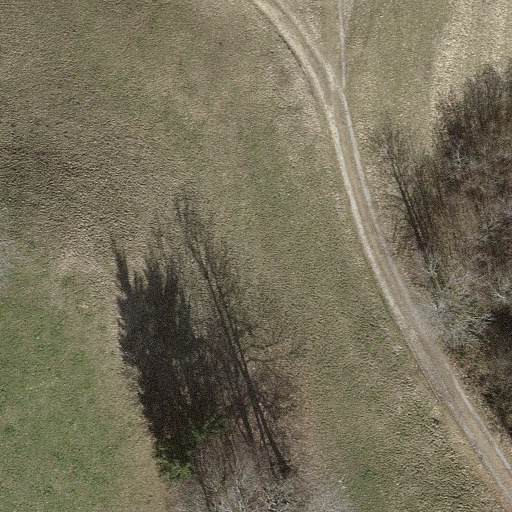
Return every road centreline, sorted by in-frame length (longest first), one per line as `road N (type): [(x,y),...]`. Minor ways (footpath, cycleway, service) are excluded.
road 1 (track): [(341,119),(359,201),(396,297),(511,481)]
road 2 (track): [(267,0),(313,60),(341,119)]
